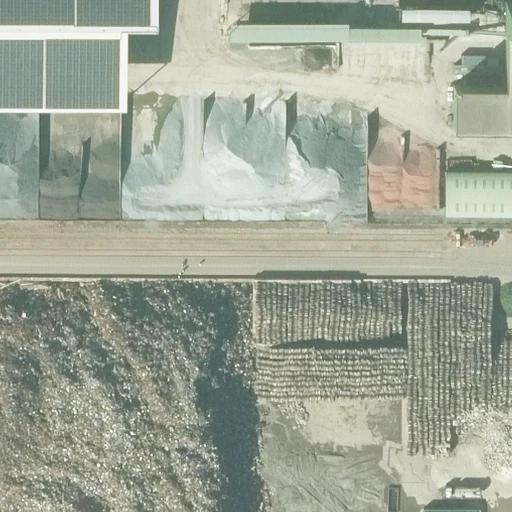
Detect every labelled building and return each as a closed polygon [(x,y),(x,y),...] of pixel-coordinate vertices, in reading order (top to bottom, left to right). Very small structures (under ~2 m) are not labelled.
[(243,34),(283,35),(283,21),(243,20),(243,34)] [(318,37),(421,35),(421,22),(318,23),(318,37)] [(511,24),(504,24),(504,85),(453,84),(452,127),(511,127),(511,24)] [(511,168),(444,169),(444,213),(511,212),(511,168)] [(256,228),(256,263),(309,263),(308,228),(256,228)] [(393,264),(474,267),(475,236),(394,233),(393,264)]
